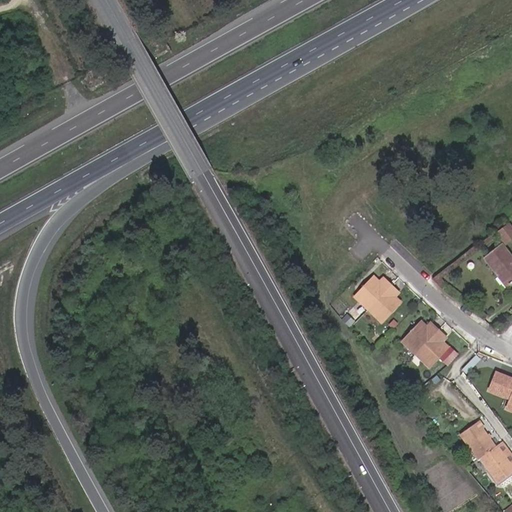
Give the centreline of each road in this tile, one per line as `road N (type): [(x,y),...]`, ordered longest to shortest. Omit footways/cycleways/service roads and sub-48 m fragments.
road 1 (motorway): [(108,511),(27,345),(34,271),(55,231),(130,166),(427,0)]
road 2 (tertiary): [(392,511),(105,0)]
road 3 (motorway): [(0,224),(404,0)]
road 4 (motorway): [(304,0),(0,169)]
road 5 (track): [(327,511),(181,269)]
road 6 (track): [(466,0),(288,102)]
road 7 (residential): [(511,351),(450,312),(385,248)]
